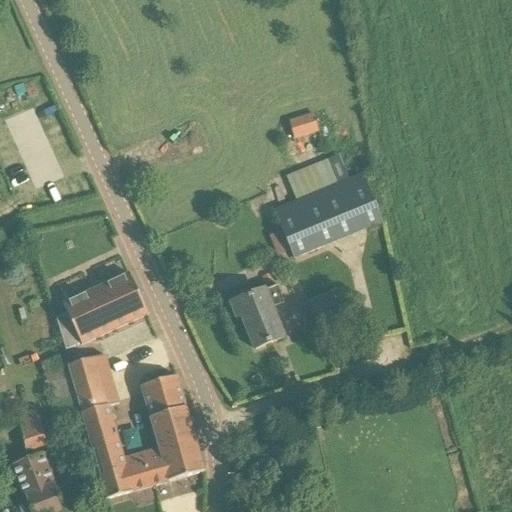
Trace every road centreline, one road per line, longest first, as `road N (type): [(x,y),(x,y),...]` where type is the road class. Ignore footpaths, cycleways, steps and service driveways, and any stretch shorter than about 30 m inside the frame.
road 1 (unclassified): [(219,511),(202,391),(25,0)]
road 2 (track): [(212,425),(511,327)]
